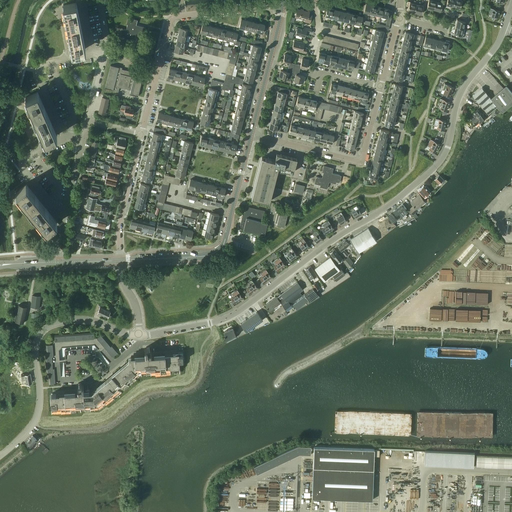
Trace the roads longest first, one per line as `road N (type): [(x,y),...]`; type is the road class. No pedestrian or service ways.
road 1 (residential): [(139,335),(235,314),(395,201),(438,164),(459,96),(501,38)]
road 2 (unclassified): [(0,457),(36,417),(34,347),(41,331),(83,319),(139,335)]
road 3 (tertiary): [(118,260),(218,249),(250,134)]
road 4 (unknown): [(495,288),(427,285),(405,316),(416,324),(494,328)]
road 5 (residential): [(250,134),(361,163),(380,86)]
road 6 (tertiary): [(250,134),(282,2)]
road 7 (residential): [(64,139),(37,70),(92,54)]
road 8 (residential): [(140,135),(168,25),(183,16)]
road 9 (residential): [(118,260),(140,135)]
